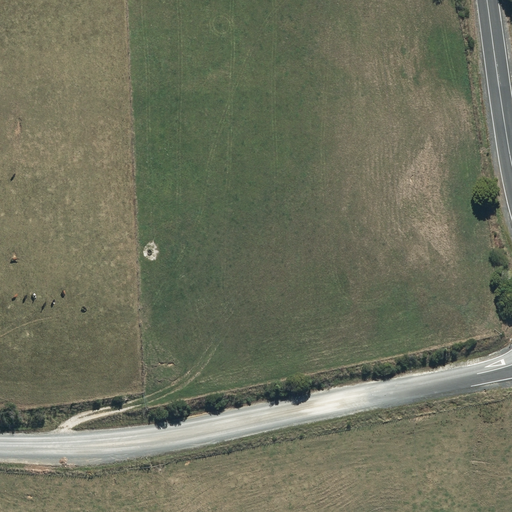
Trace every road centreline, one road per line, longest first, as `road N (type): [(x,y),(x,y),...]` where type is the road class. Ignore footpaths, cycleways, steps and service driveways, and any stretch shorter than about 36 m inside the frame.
road 1 (unclassified): [(0,446),(136,446),(511,365)]
road 2 (tertiary): [(511,163),(486,0)]
